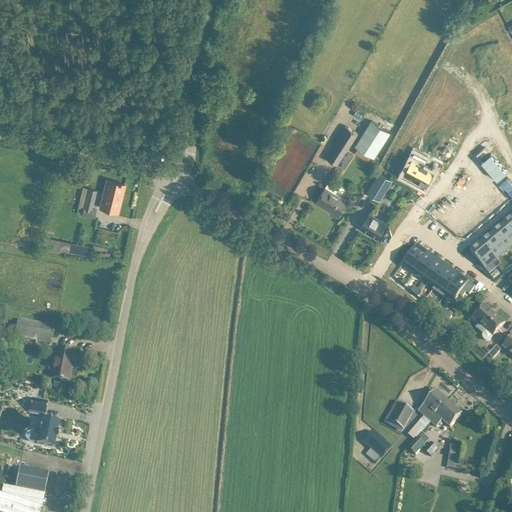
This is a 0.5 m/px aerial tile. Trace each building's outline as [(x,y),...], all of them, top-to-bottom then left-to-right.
[(474,21),(465,12),(457,27),(459,29),(474,21)] [(390,133),(371,121),(355,146),(374,158),(390,133)] [(358,133),(347,126),(327,159),(338,166),(358,133)] [(435,172),(424,165),(426,162),(414,155),(404,174),(426,186),(435,172)] [(347,183),(349,177),(336,171),(333,177),(347,183)] [(379,171),(366,192),(381,200),(393,180),(379,171)] [(122,194),(124,185),(106,180),(100,208),(118,212),(121,199),(119,199),(121,194),(122,194)] [(321,194),(315,203),(327,210),(339,217),(340,215),(345,206),(347,202),(335,194),(338,189),(337,186),(329,181),(324,188),(321,194)] [(404,197),(408,190),(401,186),(397,193),(404,197)] [(96,190),(88,188),(87,189),(82,188),(76,213),(94,218),(96,210),(92,209),(96,190)] [(369,214),(360,228),(377,238),(385,224),(369,214)] [(511,233),(504,224),(493,234),(508,251),(511,255),(511,254),(511,233)] [(493,234),(482,243),(497,261),(508,251),(493,234)] [(63,255),(63,254),(63,252),(90,257),(92,247),(45,237),(43,247),(52,249),(51,253),(63,255)] [(482,243),(471,253),(486,270),(490,275),(501,266),(497,261),(482,243)] [(417,245),(402,266),(414,274),(415,272),(428,253),(417,245)] [(428,253),(415,272),(425,279),(439,260),(428,253)] [(439,260),(425,279),(435,287),(436,287),(449,268),(439,260)] [(435,287),(433,291),(444,299),(447,295),(446,294),(460,275),(449,268),(436,287),(435,287)] [(497,271),(491,276),(493,280),(500,274),(497,271)] [(460,275),(446,294),(447,295),(456,301),(459,296),(462,299),(466,293),(470,296),(475,288),(469,283),(461,278),(462,277),(460,275)] [(484,305),(472,320),(473,319),(487,331),(483,335),(482,337),(483,339),(485,341),(487,341),(489,341),(492,338),(505,323),(504,323),(504,324),(496,317),(496,318),(490,312),(491,311),(484,305)] [(447,312),(446,311),(445,311),(435,315),(442,321),(448,324),(452,315),(447,312)] [(53,327),(44,325),(19,320),(15,338),(50,344),(53,327)] [(511,338),(503,348),(511,355),(511,338)] [(476,345),(472,350),(477,355),(481,350),(476,345)] [(496,347),(489,355),(493,359),(501,351),(496,347)] [(0,349),(0,350),(0,370),(10,371),(12,350),(0,349)] [(74,353),(65,351),(57,350),(51,379),(69,383),(71,368),(77,369),(80,355),(74,354),(74,353)] [(430,421),(447,402),(436,392),(418,411),(425,417),(430,421)] [(48,402),(32,399),(29,412),(45,415),(48,402)] [(447,402),(430,421),(431,423),(437,428),(442,421),(450,428),(462,415),(447,402)] [(401,406),(394,418),(392,423),(403,429),(413,412),(401,406)] [(425,417),(409,435),(415,441),(417,438),(431,423),(430,421),(425,417)] [(37,444),(54,447),(56,438),(58,438),(59,431),(57,431),(59,422),(42,418),(39,434),(31,433),(28,433),(26,434),(25,438),(26,440),(29,441),(37,443),(37,444)] [(372,432),(363,443),(382,459),(391,448),(372,432)] [(415,441),(407,449),(415,456),(425,445),(417,438),(415,441)] [(431,443),(425,451),(431,457),(438,449),(431,443)] [(462,448),(451,446),(448,464),(459,466),(462,448)] [(48,474),(38,472),(19,468),(15,488),(44,494),(48,474)] [(40,511),(42,507),(44,494),(15,488),(3,486),(2,494),(0,493),(0,511),(40,511)]
